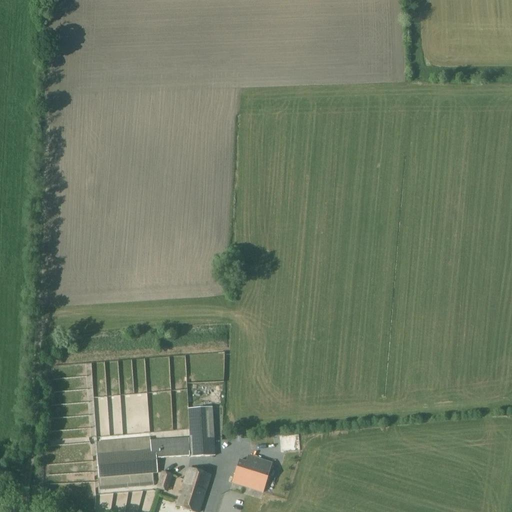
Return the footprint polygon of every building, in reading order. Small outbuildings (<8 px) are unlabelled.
[(189,438),(190,456),(214,455),(211,407),(187,408),(189,438)] [(147,432),(94,435),(94,451),(148,449),(147,432)] [(153,458),(190,456),(189,438),(152,440),(152,452),(96,455),(98,478),(154,474),(153,458)] [(272,463),(248,455),(246,462),(239,460),(231,483),(263,493),(272,463)] [(194,511),(198,511),(210,476),(188,469),(176,506),(194,511)] [(171,477),(162,473),(157,489),(166,492),(171,477)] [(238,511),(240,504),(234,504),(236,493),(224,491),(221,511),(238,511)]
